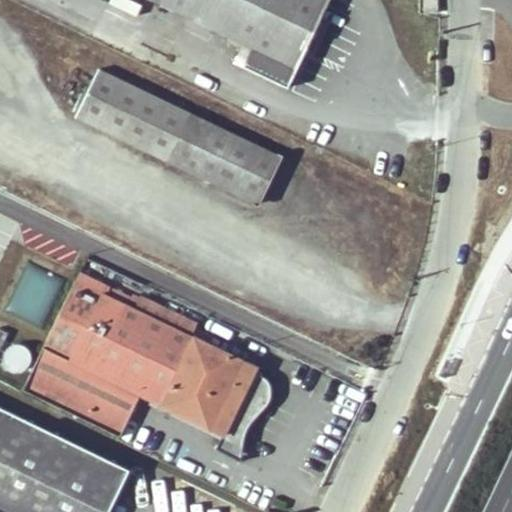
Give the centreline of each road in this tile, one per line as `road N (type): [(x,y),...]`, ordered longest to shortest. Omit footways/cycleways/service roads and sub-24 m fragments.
road 1 (residential): [(0,198),(392,385)]
road 2 (unclassified): [(459,0),(451,264),(392,385)]
road 3 (primary): [(511,326),(420,511)]
road 4 (unknown): [(333,508),(296,483),(286,466),(295,431),(323,392)]
road 5 (unclassified): [(392,385),(331,511)]
